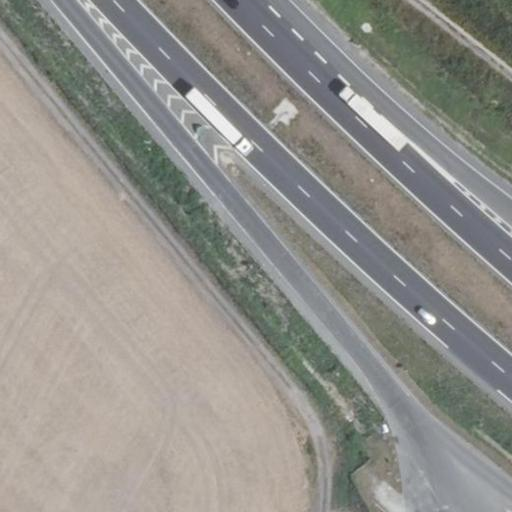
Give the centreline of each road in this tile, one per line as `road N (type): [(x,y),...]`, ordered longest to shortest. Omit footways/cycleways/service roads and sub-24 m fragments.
road 1 (motorway): [(64,0),(312,295),(426,448)]
road 2 (motorway): [(109,0),(319,215),(511,387)]
road 3 (track): [(323,432),(0,30)]
road 4 (motorway): [(511,257),(370,122)]
road 5 (motorway): [(370,122),(249,0)]
road 6 (motorway): [(511,200),(440,139),(370,122)]
road 7 (track): [(396,0),(511,88)]
road 8 (track): [(421,511),(323,432)]
